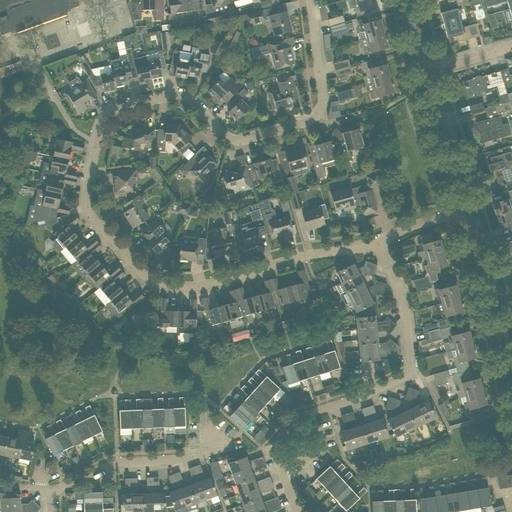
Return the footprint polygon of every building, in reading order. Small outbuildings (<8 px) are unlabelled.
[(0,0),(0,30),(1,35),(15,30),(16,33),(66,15),(65,11),(79,6),(76,0),(0,0)] [(128,0),(127,4),(132,20),(141,20),(140,10),(152,10),(153,20),(163,20),(163,8),(162,0),(128,0)] [(188,11),(186,0),(168,0),(170,14),(188,11)] [(186,0),(188,11),(205,9),(204,0),(186,0)] [(233,2),(232,0),(210,0),(213,8),(233,2)] [(354,0),(357,6),(354,7),(356,17),(365,15),(364,10),(377,6),(375,0),(354,0)] [(506,1),(509,9),(511,8),(511,0),(482,0),(483,2),(484,7),(506,1)] [(245,14),(248,25),(266,20),(263,9),(245,14)] [(440,13),(447,38),(455,36),(457,42),(480,36),(476,23),(462,27),(457,9),(440,13)] [(220,11),(212,13),(214,22),(222,20),(220,11)] [(286,11),(268,16),(273,36),(292,32),(286,11)] [(214,22),(212,13),(205,15),(208,23),(214,22)] [(486,15),(490,29),(497,27),(493,13),(486,15)] [(327,20),(329,26),(347,21),(345,14),(327,20)] [(363,31),(365,38),(365,39),(384,34),(381,20),(367,24),(365,18),(357,20),(360,32),(363,31)] [(176,21),(168,22),(169,30),(177,29),(176,21)] [(347,21),(329,26),(331,33),(349,28),(347,21)] [(232,29),(225,45),(232,49),(240,33),(232,29)] [(365,39),(365,38),(362,39),(366,55),(371,53),(370,52),(388,47),(384,34),(365,39)] [(210,52),(218,56),(224,44),(216,40),(210,52)] [(251,49),(253,58),(270,53),(275,69),(294,64),(290,47),(286,48),(284,40),(251,49)] [(189,61),(187,76),(199,78),(199,76),(199,75),(205,76),(206,73),(209,54),(209,53),(200,52),(201,49),(192,47),(191,51),(191,53),(189,61)] [(130,48),(125,49),(126,55),(129,69),(130,69),(135,68),(139,85),(151,82),(150,79),(146,61),(146,59),(140,60),(139,57),(133,58),(130,48)] [(324,50),(326,62),(333,62),(332,48),(324,50)] [(172,55),(170,65),(176,66),(174,76),(186,79),(187,76),(189,61),(191,53),(173,50),(172,55)] [(109,60),(110,65),(111,65),(115,87),(127,84),(126,81),(132,80),(130,69),(129,69),(126,55),(123,55),(118,57),(118,58),(109,60)] [(158,58),(146,61),(150,79),(162,77),(158,58)] [(80,63),(86,72),(90,69),(85,60),(80,63)] [(332,64),(334,71),(350,67),(348,60),(332,64)] [(364,70),(368,84),(390,78),(387,65),(373,68),(371,60),(360,63),(362,70),(364,70)] [(111,65),(110,65),(94,68),(98,83),(101,82),(104,93),(116,90),(115,87),(111,65)] [(350,67),(334,71),(336,78),(352,74),(350,67)] [(508,69),(501,71),(505,83),(511,81),(511,74),(510,75),(508,69)] [(246,76),(249,79),(254,73),(251,70),(246,76)] [(255,72),(257,79),(264,78),(262,70),(255,72)] [(298,99),(293,80),(295,79),(293,71),(275,77),(278,89),(267,92),(272,110),(276,109),(276,111),(293,107),(291,100),(298,99)] [(496,88),(501,104),(510,102),(510,101),(508,94),(505,83),(501,71),(466,81),(468,87),(466,87),(470,99),(474,98),(473,96),(480,93),(496,88)] [(207,92),(218,102),(221,98),(225,103),(240,88),(229,78),(225,74),(223,73),(221,74),(218,76),(212,82),(214,85),(207,92)] [(390,78),(368,84),(372,99),(377,98),(376,97),(394,92),(390,78)] [(72,88),(63,93),(73,108),(75,107),(78,113),(84,110),(81,104),(83,102),(89,99),(91,102),(97,98),(86,80),(76,86),(78,89),(74,92),(72,88)] [(246,84),(249,91),(256,88),(252,81),(246,84)] [(243,89),(238,94),(242,98),(247,93),(243,89)] [(336,93),(338,102),(355,97),(352,89),(336,93)] [(228,112),(237,121),(250,108),(240,99),(228,112)] [(501,104),(495,105),(498,114),(507,112),(510,120),(511,119),(511,107),(510,102),(501,104)] [(506,136),(501,116),(476,123),(482,143),(506,136)] [(157,139),(156,151),(164,151),(165,142),(170,142),(178,150),(181,154),(191,145),(187,141),(191,138),(179,124),(165,124),(165,130),(157,129),(157,139)] [(130,130),(130,131),(129,131),(129,133),(125,132),(124,137),(123,137),(121,147),(138,151),(139,145),(144,143),(146,148),(153,145),(154,129),(140,128),(140,127),(130,130)] [(343,140),(337,142),(345,169),(350,167),(348,161),(352,160),(349,151),(364,147),(360,134),(361,134),(359,128),(341,133),(343,140)] [(56,139),(52,156),(68,160),(72,142),(56,139)] [(315,152),(310,154),(317,178),(325,176),(321,163),(337,158),(331,140),(314,146),(315,152)] [(18,166),(27,168),(31,151),(22,149),(18,166)] [(281,163),(290,194),(298,192),(298,191),(293,175),(293,176),(291,171),(307,166),(302,149),(285,154),(287,161),(281,163)] [(493,164),(489,165),(491,172),(495,171),(499,187),(511,183),(511,173),(510,166),(511,165),(511,154),(511,152),(491,158),(493,164)] [(178,170),(184,176),(188,171),(203,187),(211,179),(206,174),(216,164),(206,154),(200,159),(195,154),(178,170)] [(43,162),(41,172),(65,177),(68,160),(52,156),(51,164),(43,162)] [(270,159),(246,166),(252,186),(258,185),(256,180),(264,177),(262,174),(272,171),(279,169),(276,159),(271,161),(270,159)] [(252,186),(246,166),(245,165),(239,166),(237,173),(225,170),(223,180),(225,187),(233,189),(234,193),(252,188),(252,186)] [(117,176),(114,176),(115,193),(118,193),(118,197),(124,196),(124,193),(125,193),(132,192),(132,183),(138,183),(137,168),(127,169),(117,170),(117,176)] [(46,183),(45,191),(61,194),(65,177),(41,172),(39,181),(46,183)] [(330,192),(332,199),(334,209),(343,207),(344,212),(356,209),(355,205),(359,203),(363,216),(372,213),(370,208),(376,206),(372,190),(370,190),(370,188),(381,185),(378,173),(366,177),(368,184),(350,189),(350,188),(347,189),(347,187),(330,192)] [(37,189),(33,209),(38,210),(35,219),(36,222),(55,218),(55,212),(57,212),(61,194),(45,191),(37,189)] [(298,192),(290,194),(295,210),(303,207),(301,201),(306,200),(304,190),(298,191),(298,192)] [(493,204),(497,216),(511,211),(511,206),(511,205),(511,204),(511,190),(505,193),(507,200),(493,204)] [(123,213),(133,228),(149,218),(141,205),(144,203),(139,195),(123,205),(126,211),(123,213)] [(257,205),(262,221),(266,234),(271,233),(272,238),(286,234),(286,236),(293,234),(288,216),(275,220),(273,212),(271,210),(264,212),(262,202),(257,203),(257,205)] [(179,204),(177,212),(188,214),(190,206),(179,204)] [(267,238),(266,234),(262,221),(257,205),(250,207),(252,211),(251,212),(254,224),(248,225),(239,227),(241,232),(236,233),(238,241),(243,240),(245,247),(256,244),(255,241),(267,238)] [(188,214),(196,216),(198,208),(190,206),(188,214)] [(302,212),(307,230),(324,225),(319,207),(302,212)] [(221,213),(224,225),(231,223),(228,211),(221,213)] [(511,225),(511,211),(497,216),(501,229),(511,225)] [(149,226),(141,232),(148,240),(146,243),(158,256),(164,250),(169,255),(173,246),(169,241),(162,234),(163,233),(164,229),(155,220),(149,226)] [(57,254),(65,247),(77,237),(66,223),(53,234),(57,238),(52,242),(52,247),(57,254)] [(211,246),(211,247),(214,256),(223,253),(223,252),(232,250),(226,226),(215,229),(217,236),(211,237),(213,245),(211,246)] [(429,239),(430,239),(429,235),(419,237),(421,243),(417,244),(420,252),(423,251),(425,258),(444,253),(440,239),(430,242),(429,239)] [(65,247),(76,260),(88,250),(97,242),(94,238),(84,246),(77,237),(65,247)] [(178,260),(196,261),(197,255),(204,255),(206,238),(196,237),(196,245),(180,244),(178,260)] [(398,250),(399,255),(415,251),(413,245),(412,246),(402,248),(398,250)] [(84,277),(85,277),(100,264),(88,250),(76,260),(70,265),(82,279),(84,277)] [(413,280),(415,286),(430,282),(437,280),(434,270),(448,266),(444,253),(425,258),(427,265),(424,266),(426,274),(427,274),(428,276),(413,280)] [(34,261),(40,268),(46,262),(40,255),(34,261)] [(363,267),(375,271),(377,265),(365,261),(363,267)] [(97,290),(99,288),(99,287),(120,269),(116,265),(107,273),(100,264),(85,277),(89,282),(90,282),(97,290)] [(336,273),(341,283),(361,273),(363,267),(356,270),(354,264),(336,273)] [(341,283),(346,292),(363,283),(361,278),(367,275),(373,277),(375,271),(363,267),(361,273),(341,283)] [(99,287),(99,288),(110,301),(122,291),(115,282),(125,275),(120,269),(99,287)] [(47,278),(50,282),(56,277),(53,273),(47,278)] [(56,277),(50,282),(53,286),(59,281),(56,277)] [(307,281),(289,286),(294,302),(302,300),(311,297),(307,281)] [(375,281),(373,286),(384,290),(386,284),(375,281)] [(430,282),(415,286),(416,292),(431,288),(430,282)] [(346,292),(350,302),(370,292),(372,286),(373,286),(372,286),(366,289),(363,283),(346,292)] [(439,297),(441,304),(460,298),(456,285),(438,290),(438,288),(434,290),(436,297),(439,297)] [(289,286),(272,291),(277,306),(294,302),(289,286)] [(356,312),(357,314),(377,309),(377,301),(373,303),(370,298),(376,295),(377,294),(382,296),(384,290),(373,286),(372,286),(370,292),(350,302),(355,312),(356,312)] [(242,287),(235,289),(243,316),(260,311),(255,296),(245,299),(242,287)] [(233,302),(222,306),(226,321),(243,316),(235,289),(229,291),(233,302)] [(122,291),(110,301),(111,301),(105,306),(107,307),(107,309),(112,315),(113,315),(115,317),(116,316),(118,318),(122,315),(134,305),(144,297),(139,292),(130,300),(122,291)] [(272,291),(255,296),(260,311),(277,306),(272,291)] [(327,291),(320,293),(322,299),(328,298),(329,297),(327,291)] [(226,321),(222,306),(211,309),(208,297),(201,299),(209,326),(226,321)] [(160,327),(177,327),(178,311),(167,311),(167,299),(160,298),(160,311),(160,327)] [(422,327),(424,333),(449,326),(446,316),(463,312),(460,298),(441,304),(436,305),(434,308),(436,313),(441,316),(442,319),(436,320),(437,323),(422,327)] [(178,311),(177,327),(177,333),(195,333),(196,317),(201,317),(201,311),(196,311),(196,300),(190,299),(190,311),(178,311)] [(329,301),(324,303),(327,312),(332,310),(329,301)] [(355,318),(357,329),(379,326),(383,330),(391,321),(387,317),(383,322),(382,322),(376,322),(375,317),(378,316),(377,309),(357,314),(355,315),(356,318),(355,318)] [(281,322),(283,328),(300,323),(299,319),(294,321),(293,318),(281,322)] [(264,323),(267,332),(275,329),(273,321),(264,323)] [(391,321),(383,330),(384,331),(388,335),(396,325),(391,321)] [(90,329),(98,338),(103,334),(95,325),(90,329)] [(357,329),(358,340),(377,338),(377,332),(383,331),(384,331),(383,330),(379,326),(357,329)] [(445,352),(454,350),(472,345),(469,331),(451,336),(451,335),(449,326),(424,333),(427,344),(442,340),(442,339),(447,338),(448,342),(443,344),(445,352)] [(230,335),(232,342),(249,337),(247,330),(230,335)] [(205,335),(207,345),(217,343),(215,333),(205,335)] [(358,340),(359,350),(381,348),(385,352),(393,342),(389,339),(385,343),(378,344),(377,338),(358,340)] [(152,350),(160,351),(161,341),(154,339),(152,350)] [(329,352),(324,354),(323,354),(329,371),(340,368),(331,340),(326,342),(329,352)] [(393,342),(385,352),(386,352),(391,356),(399,347),(393,342)] [(320,344),(310,347),(313,357),(319,375),(329,371),(323,354),(324,354),(320,344)] [(476,358),(474,352),(475,352),(475,349),(474,350),(472,345),(454,350),(456,357),(452,358),(457,374),(466,372),(463,362),(476,358)] [(308,359),(303,360),(309,378),(319,375),(313,357),(310,347),(305,349),(308,359)] [(381,348),(359,350),(360,362),(380,360),(379,354),(386,353),(386,352),(385,352),(381,348)] [(298,362),(293,364),(298,381),(309,378),(303,360),(300,350),(295,352),(298,362)] [(298,381),(293,364),(289,354),(285,355),(288,365),(282,367),(288,385),(298,381)] [(277,366),(271,368),(275,374),(280,373),(277,366)] [(262,380),(259,385),(272,397),(280,389),(258,370),(255,373),(262,380)] [(432,375),(434,380),(449,376),(448,371),(432,375)] [(449,376),(434,380),(435,386),(451,382),(449,376)] [(255,388),(251,393),(265,405),(272,397),(259,385),(251,377),(247,381),(255,388)] [(464,397),(483,392),(479,378),(462,383),(461,381),(457,383),(458,389),(457,389),(455,391),(457,399),(464,397)] [(248,396),(244,400),(258,413),(265,405),(251,393),(244,385),(240,389),(248,396)] [(408,387),(406,393),(417,397),(418,397),(420,391),(408,387)] [(483,392),(464,397),(466,404),(463,405),(467,417),(480,413),(478,413),(477,408),(487,405),(483,392)] [(237,408),(250,421),(253,424),(256,420),(253,418),(258,413),(244,400),(236,393),(233,397),(241,404),(237,408)] [(413,408),(407,410),(415,428),(425,424),(415,403),(417,397),(406,393),(404,399),(410,401),(409,401),(413,408)] [(179,408),(173,408),(174,427),(185,426),(184,397),(179,398),(179,408)] [(389,397),(387,402),(398,407),(398,406),(400,401),(389,397)] [(418,397),(417,397),(415,403),(425,424),(435,419),(427,401),(421,403),(418,397)] [(158,409),(152,409),(153,428),(164,427),(163,409),(162,398),(157,398),(158,409)] [(168,409),(163,409),(164,427),(174,427),(173,408),(173,398),(168,398),(168,409)] [(136,410),(130,410),(131,429),(142,428),(141,410),(141,399),(136,399),(136,410)] [(151,399),(141,399),(141,410),(142,428),(153,428),(152,409),(151,399)] [(131,429),(130,410),(130,400),(125,400),(125,410),(119,411),(120,429),(131,429)] [(250,421),(237,408),(229,401),(226,405),(233,412),(229,417),(243,429),(250,421)] [(398,407),(387,402),(385,408),(390,410),(390,411),(393,417),(387,420),(395,438),(402,435),(404,439),(408,437),(406,433),(396,412),(398,407)] [(438,406),(445,420),(451,417),(444,403),(438,406)] [(89,417),(84,420),(92,436),(102,431),(89,405),(85,408),(89,417)] [(373,405),(367,407),(377,441),(387,438),(382,418),(377,420),(373,405)] [(399,407),(398,406),(398,407),(396,412),(406,433),(415,428),(407,410),(402,413),(399,407)] [(366,424),(361,425),(367,444),(377,441),(367,407),(361,409),(366,424)] [(80,422),(74,424),(82,441),(92,436),(84,420),(80,410),(75,412),(80,422)] [(352,412),(346,414),(357,447),(367,444),(361,425),(357,427),(352,412)] [(357,447),(346,414),(341,415),(345,430),(340,432),(346,451),(357,447)] [(70,426),(65,429),(73,446),(82,441),(74,424),(70,415),(65,417),(70,426)] [(60,431),(55,434),(63,450),(73,446),(65,429),(60,420),(56,422),(60,431)] [(63,450),(55,434),(50,424),(46,426),(50,436),(45,439),(53,455),(63,450)] [(263,425),(259,430),(264,434),(268,429),(263,425)] [(3,455),(17,458),(23,431),(18,430),(16,439),(6,437),(3,455)] [(23,431),(17,458),(31,460),(34,443),(26,441),(28,432),(23,431)] [(79,462),(77,456),(71,459),(74,465),(79,462)] [(228,464),(231,474),(264,463),(262,457),(248,462),(246,457),(228,464)] [(361,459),(353,462),(353,464),(355,468),(363,465),(361,461),(361,459)] [(211,463),(213,469),(219,467),(217,461),(211,463)] [(59,468),(60,471),(71,467),(69,463),(59,468)] [(231,474),(235,484),(254,478),(252,473),(266,468),(264,463),(231,474)] [(323,487),(337,474),(345,467),(341,464),(334,471),(329,466),(316,479),(323,487)] [(194,467),(206,500),(208,505),(212,504),(210,498),(216,496),(210,477),(205,479),(200,465),(194,467)] [(193,483),(189,485),(196,503),(206,500),(194,467),(188,469),(193,483)] [(218,469),(212,472),(215,480),(221,478),(218,469)] [(323,487),(331,495),(344,482),(352,475),(349,471),(341,479),(337,474),(323,487)] [(179,472),(174,474),(186,507),(196,503),(189,485),(185,486),(179,472)] [(186,507),(174,474),(168,476),(173,490),(168,492),(175,511),(186,507)] [(506,488),(504,476),(497,477),(499,489),(506,488)] [(235,484),(239,495),(272,483),(270,477),(255,482),(254,478),(235,484)] [(483,488),(477,489),(480,507),(480,511),(485,511),(485,507),(491,505),(486,477),(481,478),(483,488)] [(137,478),(131,479),(131,511),(142,511),(142,494),(137,494),(137,478)] [(147,493),(142,494),(142,511),(153,511),(152,478),(146,478),(147,493)] [(158,478),(152,478),(153,511),(164,511),(164,493),(159,493),(158,478)] [(131,511),(131,479),(125,479),(125,494),(120,494),(120,511),(131,511)] [(331,495),(338,503),(352,490),(359,483),(356,479),(348,487),(344,482),(331,495)] [(472,489),(466,490),(469,509),(480,507),(477,489),(475,479),(470,480),(472,489)] [(462,492),(456,493),(459,511),(469,509),(466,490),(465,481),(460,481),(462,492)] [(451,494),(445,495),(448,511),(458,511),(459,511),(456,493),(454,482),(449,483),(451,494)] [(239,495),(242,505),(261,498),(259,494),(274,488),(272,483),(239,495)] [(439,490),(434,491),(435,496),(437,511),(448,511),(445,495),(443,484),(439,485),(439,490)] [(437,511),(435,496),(434,491),(433,486),(428,487),(428,489),(427,489),(429,497),(420,499),(421,511),(437,511)] [(352,490),(338,503),(345,511),(367,491),(363,487),(356,494),(352,490)] [(399,500),(394,500),(393,511),(404,511),(404,500),(404,489),(399,490),(399,500)] [(410,500),(404,500),(404,511),(415,511),(415,489),(410,489),(410,500)] [(17,491),(0,490),(0,495),(0,499),(1,509),(1,510),(23,509),(25,511),(28,511),(36,504),(31,500),(27,504),(20,504),(20,498),(19,492),(17,491)] [(382,511),(382,501),(383,501),(382,490),(377,491),(378,501),(371,501),(371,511),(382,511)] [(389,501),(383,501),(382,501),(382,511),(393,511),(394,500),(393,490),(388,490),(389,501)] [(83,493),(83,504),(102,503),(112,503),(112,498),(102,498),(101,492),(83,493)] [(242,505),(244,511),(254,511),(279,503),(277,497),(262,502),(261,498),(242,505)] [(83,504),(83,511),(112,511),(113,509),(102,509),(102,503),(83,504)] [(279,503),(254,511),(271,511),(281,509),(279,503)]
